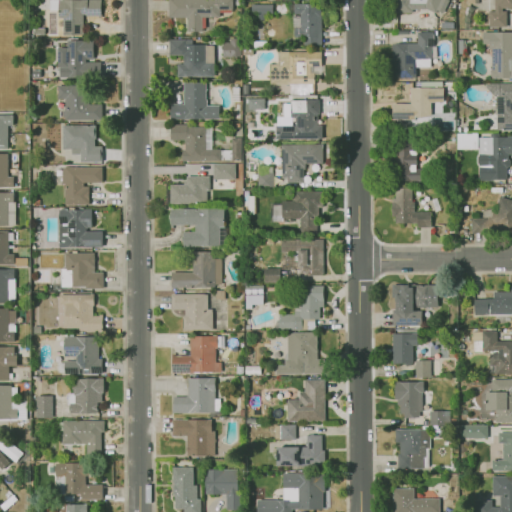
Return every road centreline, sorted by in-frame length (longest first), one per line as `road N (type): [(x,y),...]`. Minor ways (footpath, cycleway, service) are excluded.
road 1 (residential): [(359,511),(356,0)]
road 2 (residential): [(138,511),(135,0)]
road 3 (residential): [(359,260),(511,260)]
